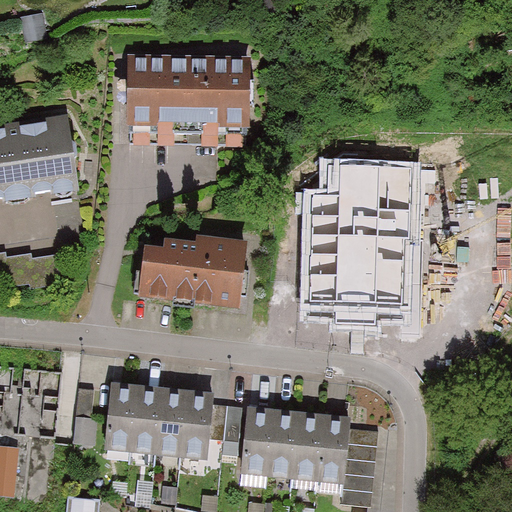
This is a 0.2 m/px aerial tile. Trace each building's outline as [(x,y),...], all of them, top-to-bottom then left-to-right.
[(248,63),(131,61),(130,145),(246,147),(248,63)] [(65,123),(0,133),(0,199),(75,188),(70,160),(78,159),(75,143),(68,144),(65,123)] [(166,253),(147,251),(142,294),(240,306),(247,246),(198,240),(197,248),(167,244),(166,253)] [(0,282),(4,281),(5,287),(29,283),(30,288),(62,282),(58,258),(33,263),(32,256),(7,261),(6,256),(0,256),(0,282)] [(0,433),(55,439),(62,373),(0,367),(0,433)] [(97,390),(80,389),(75,446),(95,447),(97,390)] [(137,392),(112,390),(108,447),(132,449),(137,392)] [(163,394),(137,392),(132,449),(158,451),(163,394)] [(187,396),(163,394),(158,451),(183,453),(187,396)] [(214,398),(187,396),(183,453),(210,455),(211,440),(215,405),(214,398)] [(241,443),(245,408),(215,405),(211,440),(241,443)] [(274,416),(250,414),(245,470),(270,472),(274,416)] [(300,418),(274,416),(270,472),(295,474),(300,418)] [(324,421),(300,418),(295,474),(319,477),(324,421)] [(350,423),(324,421),(319,477),(345,480),(350,429),(350,423)] [(381,432),(350,429),(345,480),(343,503),(374,505),(381,432)] [(0,445),(0,495),(16,497),(20,448),(0,445)] [(511,451),(501,454),(503,469),(511,467),(511,451)] [(99,511),(100,500),(68,498),(66,511),(99,511)]
